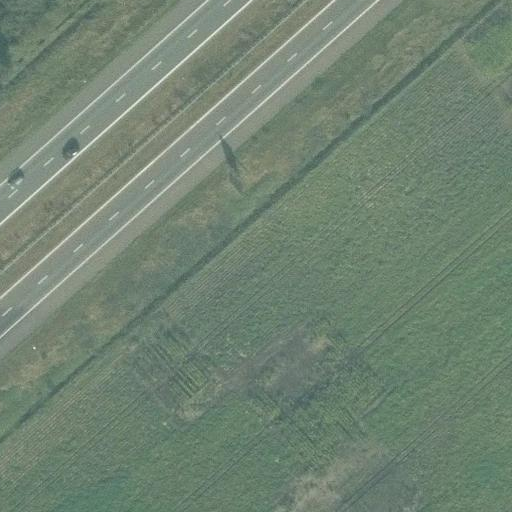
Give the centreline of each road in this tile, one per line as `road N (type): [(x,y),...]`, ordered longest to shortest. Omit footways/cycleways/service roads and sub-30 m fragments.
road 1 (motorway): [(0,320),(358,0)]
road 2 (motorway): [(228,0),(0,203)]
